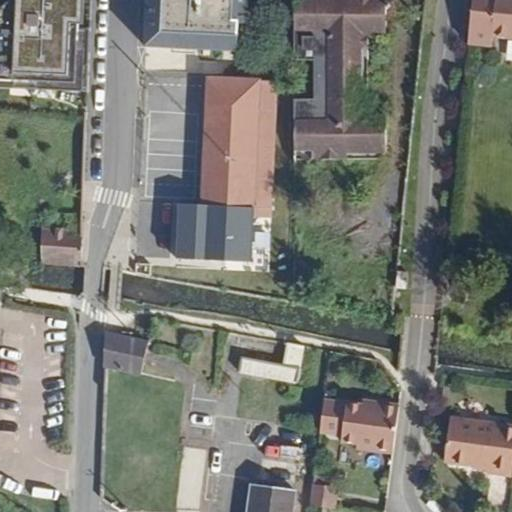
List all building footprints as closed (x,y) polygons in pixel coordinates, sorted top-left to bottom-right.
[(79,29),(80,0),(12,0),(13,2),(5,10),(0,9),(0,88),(88,92),(91,30),(79,29)] [(150,0),(148,46),(225,50),(227,0),(150,0)] [(247,24),(248,0),(227,0),(225,50),(240,51),(241,24),(247,24)] [(363,101),(362,50),(370,50),(370,35),(388,34),(388,0),(295,0),(295,61),(314,61),(315,99),(295,100),(295,151),(313,151),(313,162),(349,162),(349,155),(388,154),(388,117),(371,118),(371,101),(363,101)] [(494,38),(497,0),(474,0),(470,45),(493,47),(494,38)] [(511,39),(511,0),(497,0),(494,38),(511,39)] [(371,101),(370,50),(362,50),(363,101),(371,101)] [(272,218),(279,83),(210,80),(204,206),(180,205),(177,259),(253,263),(255,217),(272,218)] [(313,162),(313,151),(295,151),(296,162),(313,162)] [(85,266),(85,234),(42,232),(42,268),(85,266)] [(407,289),(409,273),(399,272),(397,289),(407,289)] [(144,374),(151,342),(109,334),(108,367),(144,374)] [(283,361),(285,344),(247,338),(245,355),(283,361)] [(299,382),(306,347),(288,343),(284,364),(242,357),(239,372),(299,382)] [(204,408),(204,383),(190,383),(190,408),(204,408)] [(394,454),(400,406),(372,402),(372,407),(363,405),(326,401),(322,433),(345,435),(344,442),(359,444),(358,449),(394,454)] [(511,425),(451,417),(446,462),(475,466),(475,462),(491,464),(491,468),(491,474),(511,476),(511,425)] [(188,424),(187,443),(208,444),(209,425),(188,424)] [(293,511),(297,490),(253,484),(249,511),(293,511)] [(337,509),(340,488),(315,485),(312,505),(337,509)]
